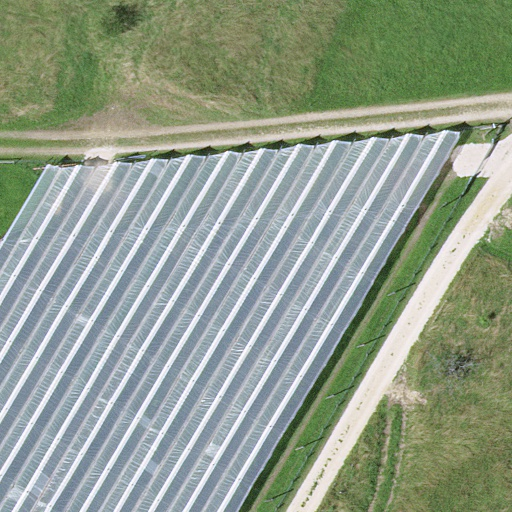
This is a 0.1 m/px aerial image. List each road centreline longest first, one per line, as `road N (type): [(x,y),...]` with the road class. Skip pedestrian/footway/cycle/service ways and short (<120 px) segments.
road 1 (track): [(511,101),(88,145),(0,141)]
road 2 (track): [(511,161),(304,511)]
